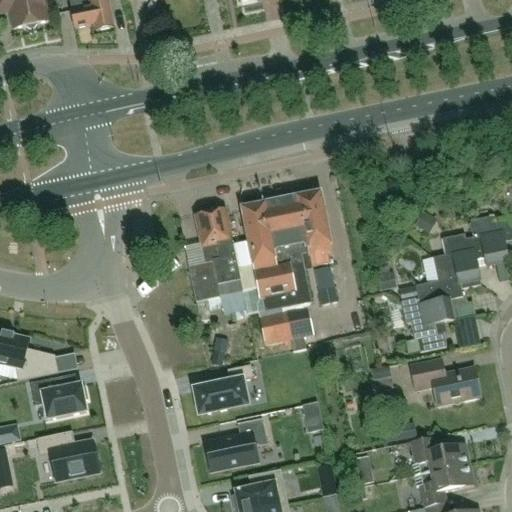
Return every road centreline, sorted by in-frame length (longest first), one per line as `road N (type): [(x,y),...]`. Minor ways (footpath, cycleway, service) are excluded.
road 1 (primary): [(511,28),(79,118)]
road 2 (primary): [(93,183),(511,88)]
road 3 (residential): [(175,511),(151,396),(126,346),(111,274)]
